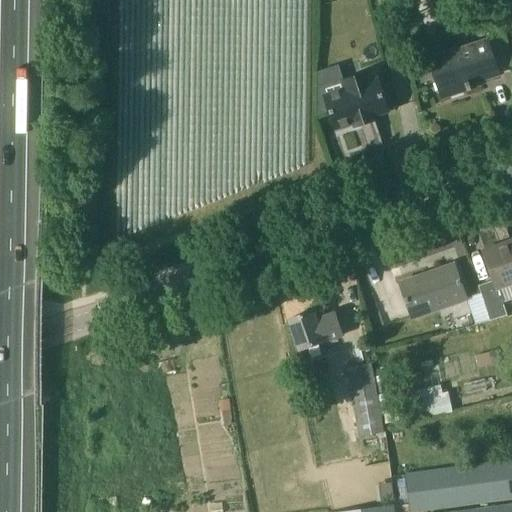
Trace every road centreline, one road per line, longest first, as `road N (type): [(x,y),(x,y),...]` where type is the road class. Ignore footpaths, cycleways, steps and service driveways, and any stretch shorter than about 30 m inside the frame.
road 1 (tertiary): [(0,351),(511,176)]
road 2 (motorway): [(8,511),(17,0)]
